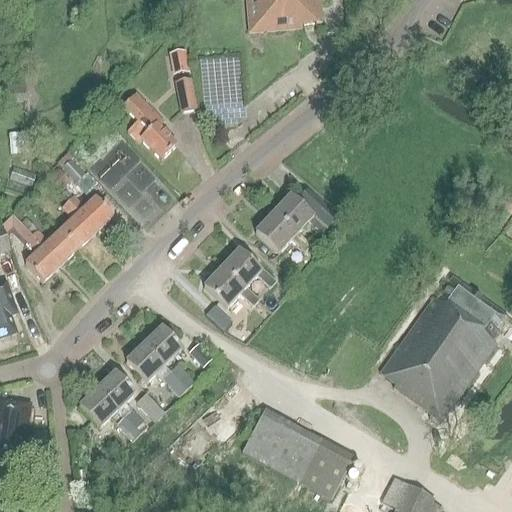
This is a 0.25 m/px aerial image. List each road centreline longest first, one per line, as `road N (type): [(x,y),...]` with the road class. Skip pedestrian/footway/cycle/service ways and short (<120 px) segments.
road 1 (tertiary): [(47,363),(176,228),(381,53),(423,0)]
road 2 (residential): [(69,511),(47,363)]
road 3 (track): [(511,106),(396,37)]
